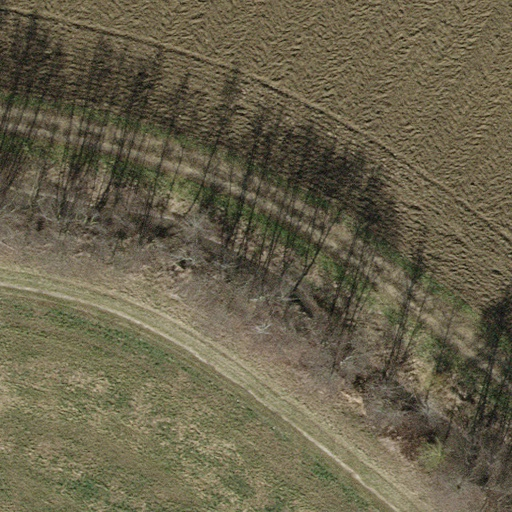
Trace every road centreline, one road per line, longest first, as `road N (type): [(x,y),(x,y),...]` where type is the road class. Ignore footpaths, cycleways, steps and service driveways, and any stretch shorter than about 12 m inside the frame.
road 1 (track): [(0,114),(162,144),(290,195),(511,363)]
road 2 (track): [(428,511),(189,324),(0,264)]
